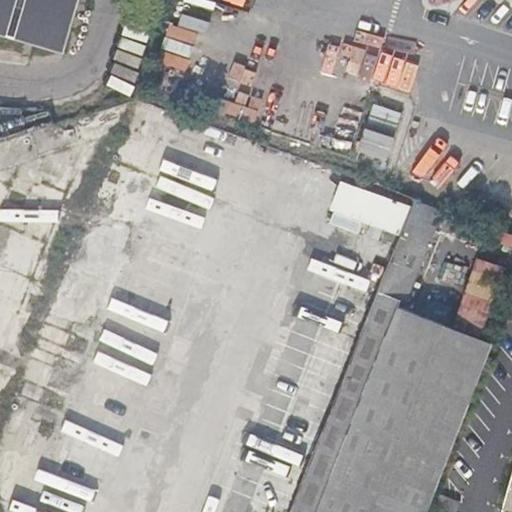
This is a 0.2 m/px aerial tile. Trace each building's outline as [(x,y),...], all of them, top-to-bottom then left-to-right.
[(77,0),(0,0),(0,34),(62,52),(77,0)] [(344,71),(352,44),(323,34),(315,62),(344,71)] [(269,74),(245,63),(232,89),(257,100),(269,74)] [(363,126),(358,124),(349,151),(383,163),(400,113),(370,103),(363,126)] [(414,197),(372,182),(359,220),(370,224),(364,237),(353,233),(328,299),(336,302),(252,511),(290,511),(362,329),(374,300),(376,293),(414,197)] [(443,207),(414,197),(376,293),(401,302),(406,303),(443,207)] [(511,236),(493,230),(489,242),(511,248),(511,236)] [(401,302),(376,293),(374,300),(398,309),(401,302)] [(374,300),(362,329),(480,374),(492,345),(398,309),(374,300)] [(362,329),(290,511),(425,511),(480,374),(362,329)] [(511,511),(511,469),(499,509),(505,511),(504,511),(511,511)]
